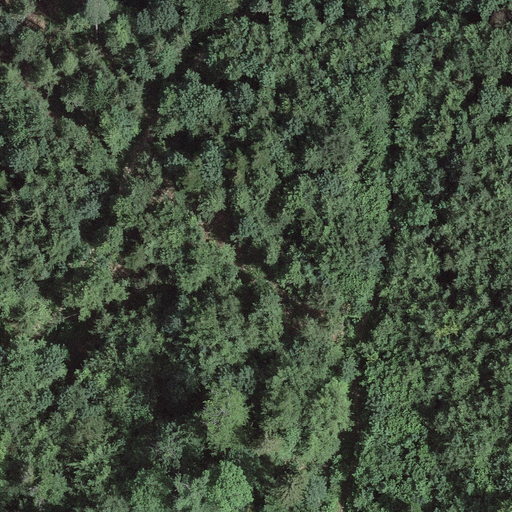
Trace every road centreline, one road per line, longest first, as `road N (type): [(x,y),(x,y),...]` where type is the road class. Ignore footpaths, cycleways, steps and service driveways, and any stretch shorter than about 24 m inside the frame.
road 1 (track): [(341,511),(357,435),(358,350),(391,218),(391,93),(413,32),(441,0)]
road 2 (track): [(260,0),(148,130),(58,312),(0,351)]
